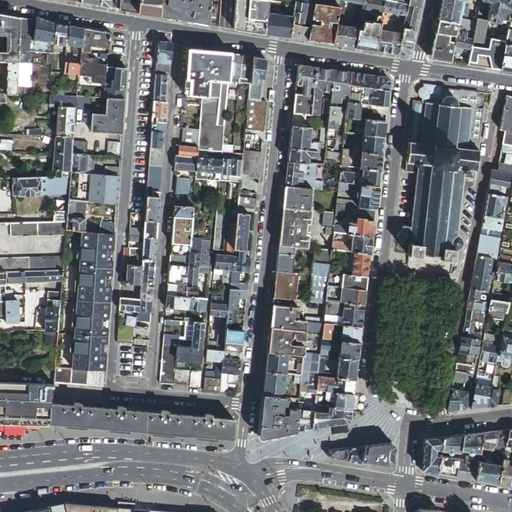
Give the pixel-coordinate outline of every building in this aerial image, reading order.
[(100,0),(100,7),(110,9),(111,4),(111,0),(100,0)] [(137,13),(138,0),(119,0),(119,10),(137,13)] [(160,0),(138,0),(137,13),(160,17),(160,0)] [(210,0),(160,0),(160,17),(208,25),(210,0)] [(218,27),(233,29),(235,0),(220,0),(220,5),(218,27)] [(240,0),(238,30),(263,34),(267,4),(267,2),(256,0),(240,0)] [(384,2),(385,0),(382,0),(363,0),(362,5),(362,9),(382,13),(384,2)] [(460,18),(463,0),(442,0),(439,18),(459,23),(460,18)] [(511,8),(511,0),(480,0),(480,1),(490,2),(489,8),(487,17),(486,20),(483,19),(477,18),(476,24),(475,31),(474,39),(473,41),(488,44),(489,39),(484,38),(487,21),(500,23),(501,19),(510,20),(511,8)] [(490,2),(480,1),(479,9),(485,11),(489,8),(490,2)] [(405,16),(408,5),(397,3),(397,4),(384,2),(382,13),(388,14),(394,15),(396,15),(405,16)] [(289,38),(308,41),(310,28),(307,28),(308,25),(304,25),(307,4),(295,3),(294,9),(293,17),(289,38)] [(275,6),(267,4),(263,34),(289,38),(293,17),(283,16),(279,15),(273,14),(275,6)] [(218,27),(220,5),(213,5),(211,26),(218,27)] [(331,45),(337,16),(339,8),(334,7),(314,5),(310,28),(308,41),(331,45)] [(419,8),(408,5),(405,16),(403,26),(403,28),(414,30),(419,8)] [(19,63),(19,57),(20,19),(0,14),(0,62),(7,63),(19,63)] [(342,17),(337,16),(331,45),(354,48),(358,30),(360,20),(355,19),(354,19),(352,27),(342,26),(344,17),(342,17)] [(361,31),(358,30),(354,48),(373,51),(378,30),(381,17),(377,16),(375,17),(374,22),(365,21),(363,22),(361,31)] [(36,18),(36,22),(34,41),(52,43),(52,45),(49,47),(48,51),(54,52),(54,50),(54,45),(56,25),(36,18)] [(457,35),(458,27),(459,23),(439,18),(436,32),(450,35),(457,36),(457,35)] [(31,21),(20,19),(19,57),(29,58),(30,56),(30,40),(31,21)] [(475,31),(476,24),(465,22),(463,28),(471,30),(475,31)] [(69,27),(56,25),(54,45),(67,46),(69,27)] [(83,30),(69,27),(67,46),(74,47),(74,55),(80,56),(81,56),(81,52),(83,30)] [(83,29),(83,30),(81,52),(85,53),(90,53),(91,47),(103,49),(103,51),(99,51),(98,54),(99,54),(108,55),(110,33),(83,29)] [(403,29),(402,35),(397,55),(408,57),(414,30),(403,29)] [(397,55),(402,35),(396,34),(382,31),(379,30),(378,30),(373,51),(397,55)] [(472,50),(473,41),(474,39),(469,38),(467,37),(468,32),(463,31),(462,36),(457,35),(457,36),(455,43),(455,46),(472,50)] [(450,41),(450,35),(436,32),(431,55),(433,59),(452,62),(455,46),(455,43),(450,41)] [(34,41),(30,40),(30,56),(39,56),(39,53),(47,54),(46,64),(53,65),(54,52),(48,51),(49,47),(52,45),(52,43),(34,41)] [(490,44),(488,44),(473,41),(472,50),(469,64),(482,66),(485,51),(488,52),(490,44)] [(171,44),(158,42),(157,62),(162,63),(165,63),(165,59),(170,59),(171,44)] [(503,54),(505,46),(490,44),(488,52),(503,54)] [(511,44),(506,44),(505,46),(503,54),(501,68),(511,70),(511,55),(511,56),(511,55),(511,44)] [(229,78),(231,54),(188,50),(185,95),(202,97),(199,131),(198,147),(197,151),(208,152),(222,153),(229,78)] [(501,68),(503,54),(488,52),(485,51),(482,66),(501,68)] [(81,56),(80,63),(79,75),(92,76),(94,59),(84,58),(85,53),(81,52),(81,56)] [(107,64),(108,55),(99,54),(98,63),(107,64)] [(242,56),(231,54),(229,78),(239,79),(242,56)] [(252,58),(242,56),(239,79),(248,80),(250,81),(252,58)] [(264,60),(252,58),(250,81),(250,85),(249,89),(249,92),(254,92),(255,82),(257,82),(257,80),(262,80),(264,60)] [(80,63),(66,62),(65,74),(79,75),(80,63)] [(162,63),(157,62),(156,75),(166,76),(169,76),(169,70),(162,70),(162,63)] [(19,64),(19,63),(7,63),(6,95),(7,95),(17,95),(19,64)] [(301,94),(320,97),(322,97),(323,92),(331,92),(333,71),(297,65),(295,85),(302,86),(301,94)] [(124,100),(127,69),(115,69),(114,83),(112,83),(112,89),(105,88),(104,98),(107,98),(124,100)] [(340,94),(348,95),(349,86),(350,73),(333,71),(331,92),(330,100),(328,115),(328,122),(327,129),(326,139),(334,140),(336,130),(335,130),(335,124),(339,125),(340,108),(335,107),(335,106),(335,103),(335,98),(335,96),(335,94),(340,94)] [(388,79),(350,73),(349,86),(357,87),(360,88),(388,92),(390,82),(388,79)] [(166,76),(156,75),(155,87),(165,88),(166,76)] [(248,80),(239,79),(239,83),(247,85),(246,88),(249,89),(250,85),(247,84),(248,80)] [(248,100),(255,100),(255,96),(261,97),(262,80),(257,80),(257,82),(255,82),(254,92),(249,92),(248,100)] [(426,84),(424,84),(424,85),(423,85),(423,86),(423,88),(420,90),(419,89),(418,90),(419,91),(418,92),(418,93),(418,95),(418,96),(418,97),(419,97),(420,98),(422,99),(422,103),(415,102),(415,101),(414,101),(413,102),(413,104),(413,108),(412,108),(412,109),(413,110),(412,118),(411,118),(411,120),(410,130),(409,130),(409,131),(410,132),(409,142),(408,142),(408,145),(408,152),(407,152),(407,154),(407,161),(406,160),(405,163),(406,163),(406,164),(405,164),(405,167),(406,167),(405,171),(404,171),(404,172),(405,172),(405,173),(407,173),(407,172),(410,172),(410,173),(410,174),(411,174),(411,172),(416,173),(416,174),(417,174),(417,176),(416,176),(416,178),(417,178),(416,186),(415,186),(415,188),(416,188),(414,197),(413,197),(413,199),(414,199),(413,209),(412,209),(412,211),(413,211),(412,220),(411,220),(411,222),(410,230),(410,227),(402,227),(402,229),(401,230),(401,231),(399,232),(398,234),(398,235),(397,235),(397,237),(398,237),(398,240),(400,242),(399,243),(400,244),(401,243),(403,244),(406,244),(408,243),(408,244),(409,244),(408,253),(407,253),(407,256),(407,257),(408,257),(408,256),(410,256),(411,256),(411,254),(412,254),(412,253),(413,254),(413,253),(416,253),(416,254),(417,254),(417,255),(417,257),(418,257),(418,258),(420,258),(420,257),(421,257),(421,255),(422,255),(423,255),(423,254),(424,254),(424,255),(425,255),(426,255),(426,254),(427,254),(434,254),(434,255),(435,255),(435,256),(436,256),(436,257),(437,257),(437,256),(438,256),(438,257),(439,257),(439,258),(440,258),(440,260),(442,260),(443,260),(443,258),(444,258),(445,258),(445,257),(448,257),(448,258),(449,258),(449,259),(450,259),(450,261),(451,261),(451,262),(453,262),(453,261),(454,261),(454,259),(453,259),(454,251),(455,251),(455,249),(457,249),(459,249),(461,247),(461,245),(462,245),(463,243),(462,242),(461,241),(461,239),(459,237),(457,236),(457,235),(456,235),(457,227),(458,227),(458,225),(457,225),(458,216),(459,216),(459,214),(458,214),(459,205),(460,205),(460,203),(461,194),(462,194),(462,192),(461,192),(462,182),(463,182),(463,180),(464,180),(464,179),(468,179),(468,180),(469,181),(469,180),(470,180),(470,179),(473,180),(473,181),(474,181),(474,180),(475,180),(476,179),(474,179),(475,174),(476,174),(476,173),(475,172),(475,170),(476,170),(476,169),(476,162),(477,162),(478,160),(477,160),(477,153),(478,154),(479,151),(478,151),(479,140),(480,140),(480,138),(481,129),(482,127),(481,127),(482,117),(483,117),(483,115),(482,115),(483,109),(484,109),(484,108),(483,108),(483,107),(482,107),(478,107),(478,105),(480,105),(482,104),(483,105),(484,104),(483,103),(484,101),(483,98),(484,98),(484,97),(483,97),(482,96),(481,95),(478,94),(478,93),(478,92),(476,92),(476,93),(470,92),(470,91),(468,91),(461,90),(460,89),(460,90),(459,90),(459,91),(452,91),(452,90),(450,89),(450,90),(443,89),(443,88),(442,87),(440,87),(434,86),(432,85),(432,86),(426,85),(426,84)] [(357,87),(349,86),(348,95),(347,102),(355,103),(357,87)] [(164,102),(165,88),(155,87),(154,102),(164,102)] [(387,108),(388,92),(360,88),(360,92),(363,92),(362,95),(369,96),(368,105),(373,106),(387,108)] [(57,92),(57,97),(76,98),(76,96),(77,96),(78,89),(67,89),(64,93),(57,92)] [(301,94),(294,94),(292,114),(306,115),(318,116),(320,97),(301,94)] [(511,95),(506,94),(499,129),(504,130),(498,163),(511,165),(511,95)] [(17,95),(7,95),(7,104),(6,110),(22,110),(23,96),(17,95)] [(91,97),(77,96),(76,96),(76,98),(75,109),(90,110),(91,97)] [(76,98),(57,97),(50,97),(49,104),(58,105),(55,137),(73,137),(75,109),(76,98)] [(121,134),(124,100),(107,98),(105,116),(92,114),(90,132),(121,134)] [(255,100),(248,100),(247,110),(265,112),(266,102),(260,101),(255,100)] [(164,102),(154,102),(152,122),(165,123),(167,103),(164,102)] [(355,103),(347,102),(345,118),(354,119),(357,119),(358,109),(358,104),(355,103)] [(386,116),(387,108),(373,106),(372,111),(375,111),(374,114),(386,116)] [(265,112),(247,110),(245,130),(263,131),(265,112)] [(383,138),(385,123),(357,119),(354,119),(353,126),(364,128),(363,135),(383,138)] [(165,123),(152,122),(150,148),(161,149),(162,133),(165,133),(165,123)] [(310,135),(310,128),(304,127),(291,126),(288,149),(316,151),(316,148),(316,143),(312,143),(310,143),(309,141),(309,139),(312,139),(312,135),(310,135)] [(183,129),(182,146),(198,147),(199,131),(183,129)] [(381,155),(383,138),(363,135),(361,152),(381,155)] [(72,141),(73,137),(55,137),(52,177),(70,176),(70,172),(72,154),(71,154),(72,141)] [(72,154),(85,155),(86,155),(88,142),(72,141),(71,154),(72,154)] [(119,158),(121,143),(108,142),(106,157),(119,158)] [(321,154),(324,154),(324,153),(325,144),(320,144),(316,143),(316,148),(322,149),(321,154)] [(197,157),(197,151),(198,147),(182,146),(179,145),(178,155),(197,157)] [(160,166),(161,149),(150,148),(149,165),(160,166)] [(315,157),(316,151),(288,149),(287,162),(306,164),(307,164),(308,156),(315,157)] [(349,150),(342,149),(341,155),(341,164),(340,166),(348,167),(349,150)] [(206,172),(208,152),(197,151),(197,157),(196,171),(206,172)] [(253,178),(255,152),(244,151),(241,175),(248,176),(248,177),(253,178)] [(380,171),(381,155),(361,152),(352,151),(351,159),(359,160),(359,168),(380,171)] [(220,173),(222,153),(208,152),(206,172),(220,173)] [(232,154),(222,153),(220,173),(230,174),(232,154)] [(341,155),(324,153),(324,154),(323,162),(341,164),(341,155)] [(84,173),(85,155),(72,154),(70,172),(79,173),(84,173)] [(242,155),(232,154),(230,174),(241,175),(242,155)] [(86,155),(85,155),(84,173),(91,174),(93,174),(94,156),(86,155)] [(196,171),(197,157),(178,155),(175,155),(174,170),(189,171),(196,171)] [(306,167),(306,164),(287,162),(284,186),(302,188),(303,178),(303,174),(305,174),(306,167)] [(511,165),(498,163),(496,170),(511,173),(511,169),(511,165)] [(160,166),(149,165),(148,177),(161,178),(162,166),(160,166)] [(105,175),(118,176),(119,168),(105,167),(105,175)] [(378,187),(380,171),(359,168),(358,174),(340,172),(339,182),(350,184),(360,185),(378,187)] [(496,170),(492,169),(489,182),(509,186),(511,173),(496,170)] [(206,172),(196,171),(195,176),(195,179),(206,180),(206,172)] [(220,173),(206,172),(206,180),(219,181),(220,173)] [(84,173),(79,173),(77,201),(86,202),(88,202),(91,174),(84,173)] [(91,174),(88,202),(116,205),(118,176),(105,175),(93,174),(91,174)] [(241,175),(230,174),(230,182),(240,183),(241,175)] [(175,193),(188,194),(190,179),(179,178),(179,175),(177,175),(175,193)] [(69,190),(70,176),(52,177),(45,177),(40,177),(41,194),(46,194),(46,191),(54,190),(54,186),(63,185),(63,190),(69,190)] [(40,177),(36,177),(12,178),(12,186),(13,186),(18,186),(18,196),(41,195),(41,194),(40,177)] [(161,178),(148,177),(147,196),(160,197),(161,178)] [(303,178),(302,188),(312,189),(320,190),(322,180),(303,178)] [(349,191),(350,184),(339,182),(338,189),(349,191)] [(375,210),(378,187),(360,185),(357,208),(375,210)] [(312,189),(302,188),(284,186),(282,208),(309,211),(312,189)] [(505,206),(507,196),(487,193),(483,215),(502,218),(504,211),(500,210),(501,206),(505,206)] [(147,196),(146,213),(145,220),(158,221),(160,197),(147,196)] [(255,209),(256,200),(238,197),(238,207),(243,208),(254,209),(255,209)] [(75,218),(76,201),(68,200),(67,213),(66,221),(66,230),(82,231),(84,231),(85,219),(75,218)] [(76,201),(75,218),(85,219),(86,202),(77,201),(76,201)] [(192,218),(193,207),(189,206),(174,204),(174,216),(192,218)] [(374,222),(375,210),(357,208),(351,207),(336,205),(335,213),(335,216),(356,219),(364,219),(364,221),(374,222)] [(242,211),(243,208),(238,207),(236,225),(235,235),(233,250),(245,251),(249,215),(242,214),(242,211)] [(311,211),(309,211),(282,208),(278,245),(295,247),(307,248),(308,235),(305,235),(306,224),(309,224),(311,211)] [(66,221),(67,213),(53,211),(52,222),(66,221)] [(221,212),(217,211),(213,250),(219,250),(222,216),(221,215),(221,212)] [(335,216),(335,213),(323,212),(322,227),(325,227),(334,228),(335,216)] [(502,218),(483,215),(481,227),(500,230),(502,218)] [(190,239),(192,218),(174,216),(170,255),(179,255),(189,256),(189,252),(190,239)] [(372,238),(374,222),(364,221),(364,219),(356,219),(356,221),(355,224),(351,224),(348,224),(348,231),(344,231),(344,228),(339,227),(338,234),(353,235),(372,238)] [(157,237),(158,221),(145,220),(145,230),(144,236),(157,237)] [(66,230),(66,221),(52,222),(10,223),(11,237),(65,235),(66,230)] [(101,222),(101,233),(114,234),(115,223),(101,222)] [(499,238),(500,230),(481,227),(479,234),(499,238)] [(84,231),(82,231),(77,289),(110,293),(114,234),(101,233),(84,231)] [(495,258),(499,238),(479,234),(476,255),(492,258),(495,258)] [(233,250),(235,235),(229,235),(227,255),(233,256),(233,250)] [(351,245),(332,243),(331,251),(354,253),(370,255),(372,238),(353,235),(351,245)] [(155,260),(157,237),(144,236),(144,242),(143,245),(143,249),(143,255),(142,259),(155,260)] [(199,240),(190,239),(189,252),(198,253),(199,240)] [(292,273),(295,247),(278,245),(276,271),(292,273)] [(137,255),(143,255),(143,249),(136,249),(124,249),(123,261),(131,261),(131,255),(137,255)] [(330,265),(331,251),(314,249),(313,263),(329,265),(330,265)] [(245,251),(233,250),(233,256),(231,271),(239,271),(249,272),(251,252),(245,251)] [(209,258),(210,254),(198,253),(189,252),(189,256),(189,260),(188,266),(199,267),(200,257),(209,258)] [(367,278),(370,255),(354,253),(351,276),(367,278)] [(224,255),(215,254),(214,269),(215,269),(222,270),(223,270),(224,255)] [(63,270),(64,255),(0,257),(0,272),(4,272),(24,271),(42,271),(63,270)] [(231,271),(233,256),(227,255),(224,255),(223,270),(231,271)] [(492,258),(476,255),(470,289),(480,291),(485,291),(488,292),(489,287),(486,286),(488,278),(491,278),(492,272),(489,272),(491,261),(492,258)] [(154,274),(155,260),(142,259),(142,264),(142,273),(154,274)] [(494,279),(511,283),(511,279),(511,265),(498,262),(494,279)] [(329,265),(313,263),(312,279),(327,281),(329,265)] [(142,273),(142,264),(140,264),(140,266),(136,266),(127,265),(126,284),(141,285),(142,273)] [(187,285),(188,266),(170,264),(168,283),(173,283),(178,284),(187,285)] [(208,274),(209,267),(206,267),(199,267),(188,266),(187,285),(186,296),(194,297),(196,297),(198,273),(208,274)] [(62,281),(63,270),(42,271),(42,281),(62,281)] [(24,282),(24,271),(4,272),(5,283),(24,282)] [(42,281),(42,271),(24,271),(24,282),(42,281)] [(247,291),(247,287),(234,285),(235,284),(238,284),(239,271),(231,271),(229,289),(239,291),(247,291)] [(298,274),(292,273),(276,271),(273,298),(295,300),(298,274)] [(154,274),(142,273),(141,285),(140,300),(139,310),(151,311),(154,274)] [(343,275),(329,274),(327,287),(337,288),(341,288),(341,287),(343,275)] [(366,291),(367,278),(351,276),(343,275),(341,287),(366,291)] [(325,304),(327,281),(312,279),(310,303),(325,304)] [(178,284),(173,283),(173,286),(168,286),(167,294),(173,295),(174,289),(177,289),(178,284)] [(186,296),(187,285),(178,284),(177,289),(174,289),(173,295),(180,295),(186,296)] [(337,288),(327,287),(326,301),(335,303),(337,288)] [(110,293),(77,289),(74,332),(107,335),(110,293)] [(238,298),(239,291),(229,289),(229,296),(228,305),(228,309),(237,310),(238,298)] [(364,306),(366,291),(350,289),(348,304),(364,306)] [(480,291),(470,289),(468,299),(478,301),(479,295),(480,291)] [(60,300),(61,292),(48,291),(47,299),(60,300)] [(508,298),(509,297),(492,293),(490,300),(507,303),(508,298)] [(179,308),(180,295),(173,295),(167,294),(166,307),(179,308)] [(17,295),(12,295),(13,301),(5,301),(6,316),(6,323),(18,323),(17,301),(17,295)] [(193,309),(194,297),(186,296),(180,295),(179,308),(193,309)] [(228,305),(229,296),(226,295),(226,298),(221,298),(220,304),(228,305)] [(205,311),(206,298),(196,297),(194,297),(193,309),(205,311)] [(58,331),(60,300),(47,299),(46,315),(45,322),(44,331),(58,331)] [(139,312),(139,310),(140,300),(120,299),(119,310),(139,312)] [(478,301),(468,299),(466,309),(476,311),(478,301)] [(505,313),(507,303),(490,300),(489,310),(505,313)] [(484,302),(478,301),(476,311),(484,313),(486,305),(483,304),(484,302)] [(228,309),(228,305),(220,304),(211,303),(210,315),(217,316),(217,319),(220,319),(220,325),(218,342),(208,342),(208,350),(223,351),(226,329),(228,309)] [(362,328),(364,306),(348,304),(344,304),(343,311),(341,311),(341,314),(343,314),(342,326),(343,326),(362,328)] [(270,327),(305,331),(306,322),(306,321),(293,320),(293,317),(297,317),(298,308),(272,305),(270,327)] [(329,308),(325,308),(324,324),(333,325),(338,326),(339,320),(328,319),(329,308)] [(236,326),(237,310),(228,309),(226,329),(235,330),(236,326)] [(474,321),(476,311),(466,309),(464,320),(474,322),(474,321)] [(150,322),(151,311),(139,310),(139,312),(138,321),(150,322)] [(504,321),(505,313),(489,310),(487,317),(504,321)] [(484,313),(476,311),(474,321),(482,323),(484,313)] [(119,320),(117,341),(132,342),(133,327),(121,326),(122,320),(119,320)] [(474,322),(464,320),(461,336),(479,340),(480,333),(472,332),(474,322)] [(150,330),(150,322),(138,321),(136,321),(135,328),(150,330)] [(193,322),(186,321),(185,336),(179,336),(179,339),(192,340),(193,322)] [(204,323),(193,322),(192,340),(179,339),(179,336),(179,335),(164,334),(163,345),(177,346),(202,348),(204,323)] [(323,332),(324,324),(323,324),(306,322),(305,331),(306,331),(323,332)] [(333,325),(324,324),(323,332),(322,339),(331,340),(333,325)] [(360,343),(362,328),(343,326),(342,335),(339,335),(339,338),(341,338),(341,341),(360,343)] [(304,353),(306,331),(305,331),(270,327),(267,352),(288,354),(303,356),(304,353)] [(235,330),(226,329),(223,351),(223,358),(240,360),(243,331),(235,330)] [(107,335),(74,332),(71,368),(104,371),(107,335)] [(484,334),(483,341),(491,343),(500,344),(501,337),(484,334)] [(511,337),(508,337),(501,335),(501,337),(500,344),(498,355),(504,356),(510,357),(511,357),(511,337)] [(479,340),(461,336),(458,353),(469,355),(468,363),(470,366),(472,366),(474,366),(479,340)] [(330,351),(331,340),(322,339),(320,355),(326,356),(327,356),(327,351),(330,351)] [(331,340),(330,351),(335,351),(340,352),(341,341),(331,340)] [(358,360),(360,343),(341,341),(340,352),(339,355),(339,357),(358,360)] [(487,362),(491,343),(483,341),(479,360),(487,362)] [(498,355),(500,344),(491,343),(487,362),(496,363),(497,359),(498,355)] [(176,359),(177,346),(163,345),(160,383),(190,386),(191,371),(175,369),(176,359)] [(201,361),(202,348),(177,346),(176,359),(201,361)] [(223,358),(223,351),(208,350),(207,361),(217,362),(222,362),(223,358)] [(287,360),(288,354),(267,352),(265,372),(286,374),(287,364),(289,364),(290,360),(287,360)] [(302,375),(310,376),(313,354),(304,353),(303,356),(302,368),(302,375)] [(326,356),(320,355),(318,377),(324,377),(324,374),(326,360),(326,356)] [(504,356),(503,360),(502,365),(503,366),(507,366),(509,365),(510,357),(504,356)] [(356,381),(358,360),(339,357),(339,358),(339,360),(337,376),(337,378),(337,379),(356,381)] [(237,385),(240,360),(223,358),(222,362),(221,374),(221,380),(219,393),(225,394),(226,384),(237,385)] [(488,373),(494,374),(496,363),(487,362),(485,372),(485,375),(484,378),(487,378),(488,373)] [(455,371),(466,373),(467,365),(456,363),(455,371)] [(0,424),(49,425),(49,424),(53,424),(53,404),(50,404),(51,387),(53,387),(53,383),(55,368),(0,366),(0,424)] [(71,368),(55,366),(55,368),(53,383),(103,387),(104,371),(71,368)] [(200,371),(191,371),(190,386),(199,387),(200,371)] [(471,384),(472,374),(466,373),(455,371),(453,381),(464,383),(471,384)] [(286,374),(265,372),(263,395),(283,398),(285,385),(287,386),(287,382),(285,382),(286,374)] [(316,388),(318,377),(310,376),(302,375),(302,376),(301,384),(300,386),(308,387),(316,388)] [(476,376),(475,384),(491,387),(493,379),(487,378),(484,378),(476,376)] [(318,377),(316,388),(316,391),(323,392),(326,393),(354,396),(356,381),(337,379),(324,377),(318,377)] [(219,393),(221,380),(205,378),(204,392),(219,393)] [(470,409),(487,407),(491,389),(491,387),(475,384),(470,409)] [(462,391),(451,389),(447,412),(466,409),(469,392),(462,391)] [(487,407),(497,406),(500,391),(491,389),(487,407)] [(510,404),(511,393),(511,390),(505,390),(501,405),(510,404)] [(352,411),(354,396),(326,393),(325,400),(328,402),(332,402),(335,402),(334,409),(352,411)] [(263,395),(258,436),(262,440),(296,433),(298,410),(299,399),(283,398),(263,395)] [(53,404),(53,424),(64,425),(64,427),(85,429),(85,427),(108,429),(108,430),(129,432),(129,430),(152,432),(152,434),(172,436),(173,434),(196,436),(195,438),(216,440),(216,438),(232,439),(234,420),(211,417),(211,415),(205,414),(204,417),(167,414),(168,411),(161,411),(161,413),(124,410),(124,407),(117,407),(117,409),(80,406),(81,404),(74,403),(74,406),(53,404)] [(317,413),(314,412),(312,430),(328,427),(348,425),(351,422),(352,411),(334,409),(329,408),(329,409),(328,411),(328,414),(317,413)] [(312,430),(314,412),(298,410),(296,433),(312,430)] [(505,445),(508,429),(498,430),(495,445),(505,447),(505,445)] [(495,445),(498,430),(482,432),(480,448),(488,450),(489,444),(494,445),(495,445)] [(480,448),(482,432),(463,434),(461,450),(467,451),(467,452),(468,453),(469,454),(470,454),(472,452),(479,453),(479,452),(479,450),(480,448)] [(461,450),(463,434),(443,436),(440,450),(443,451),(447,451),(447,452),(448,454),(449,454),(450,454),(451,454),(452,453),(453,451),(460,452),(461,450)] [(440,450),(443,436),(425,438),(424,439),(421,469),(422,470),(436,473),(440,456),(440,450)] [(362,462),(389,466),(392,463),(394,446),(391,443),(366,447),(362,462)] [(361,465),(362,462),(366,447),(330,452),(328,457),(329,458),(361,465)] [(456,476),(459,458),(454,458),(442,456),(440,456),(436,473),(446,475),(456,476)] [(474,479),(477,461),(471,460),(466,459),(461,459),(459,458),(456,476),(474,479)] [(507,465),(508,459),(502,458),(501,464),(497,483),(508,485),(511,466),(507,465)] [(482,460),(478,459),(477,461),(474,479),(497,483),(501,464),(498,463),(491,462),(487,461),(482,460)]
